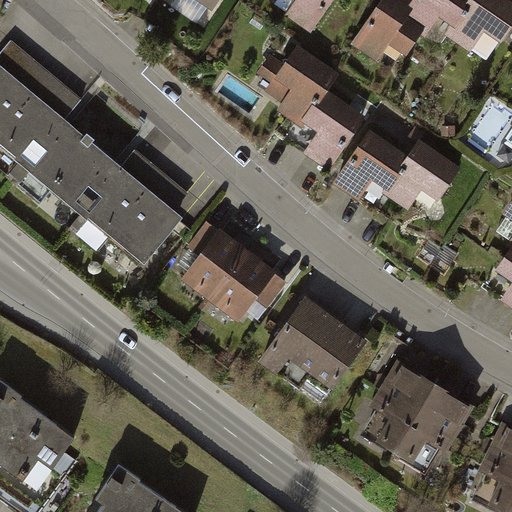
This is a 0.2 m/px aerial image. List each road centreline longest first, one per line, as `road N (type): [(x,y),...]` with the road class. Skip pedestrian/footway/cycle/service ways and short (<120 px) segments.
road 1 (residential): [(511,368),(390,295),(46,0)]
road 2 (secondary): [(0,249),(336,511)]
